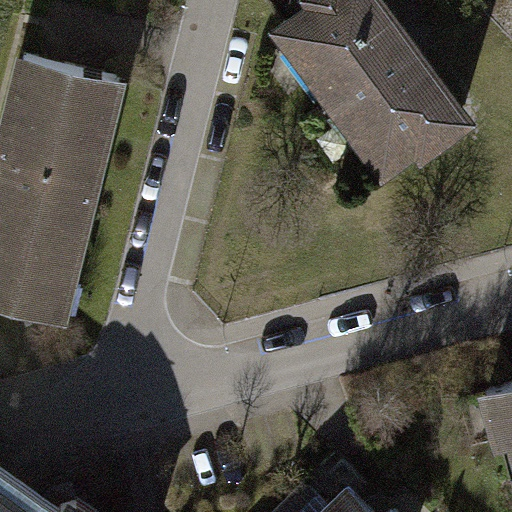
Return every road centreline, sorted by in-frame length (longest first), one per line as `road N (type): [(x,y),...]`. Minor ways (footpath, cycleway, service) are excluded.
road 1 (residential): [(122,409),(218,0)]
road 2 (residential): [(511,307),(122,409)]
road 3 (residential): [(122,409),(6,438),(0,448)]
